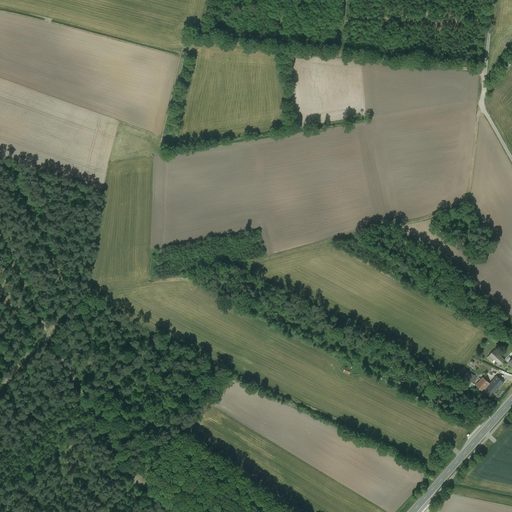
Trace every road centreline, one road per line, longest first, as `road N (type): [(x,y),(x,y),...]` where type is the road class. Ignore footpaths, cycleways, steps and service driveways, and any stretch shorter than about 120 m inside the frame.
road 1 (track): [(485,70),(205,38),(211,0)]
road 2 (secondary): [(412,511),(511,399)]
